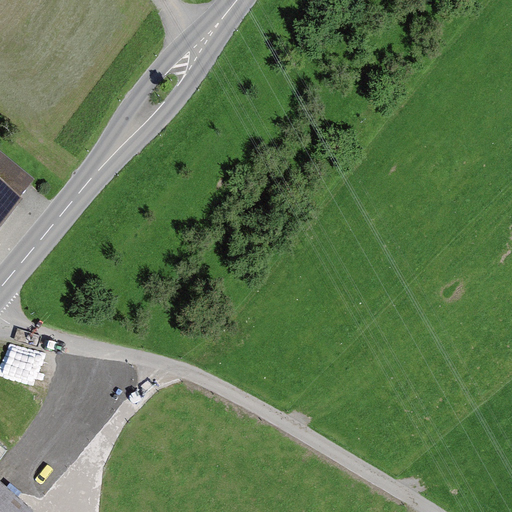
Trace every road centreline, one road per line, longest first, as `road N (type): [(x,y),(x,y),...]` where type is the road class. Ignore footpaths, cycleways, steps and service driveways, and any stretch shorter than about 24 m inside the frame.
road 1 (track): [(0,317),(43,339),(196,375),(432,511)]
road 2 (tertiary): [(0,289),(238,0)]
road 3 (unknown): [(80,348),(6,471)]
